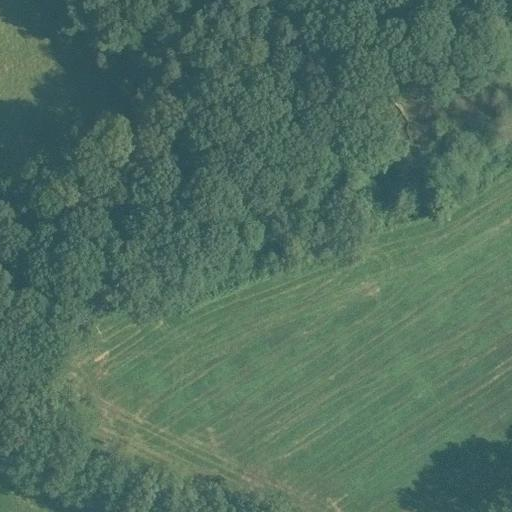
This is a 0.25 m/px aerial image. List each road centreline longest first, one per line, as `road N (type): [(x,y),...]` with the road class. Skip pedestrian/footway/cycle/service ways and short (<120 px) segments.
road 1 (track): [(165,102),(0,207)]
road 2 (track): [(165,102),(321,0)]
